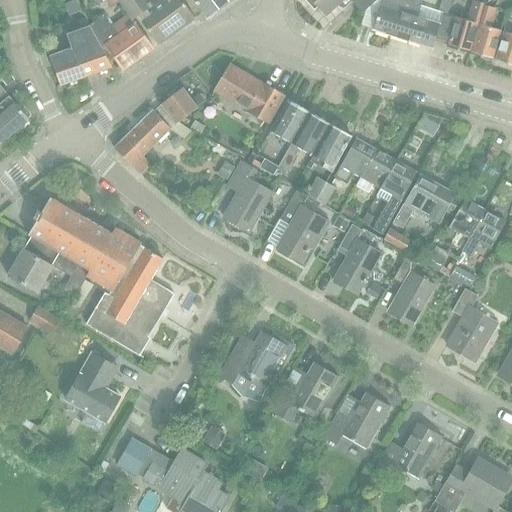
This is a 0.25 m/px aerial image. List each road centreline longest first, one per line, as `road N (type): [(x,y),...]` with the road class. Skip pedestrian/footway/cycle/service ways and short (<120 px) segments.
road 1 (residential): [(511,424),(199,243),(67,137)]
road 2 (residential): [(511,111),(263,35)]
road 3 (residential): [(67,137),(210,37),(263,35)]
road 4 (residential): [(67,137),(25,59),(13,0)]
